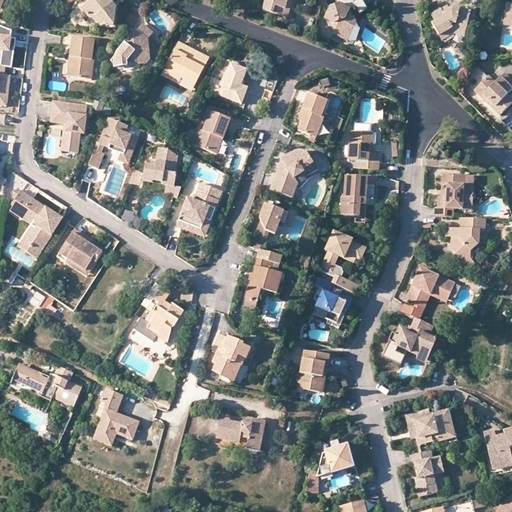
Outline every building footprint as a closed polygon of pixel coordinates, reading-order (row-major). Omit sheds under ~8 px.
[(108,1),(109,0),(82,0),(81,1),(81,7),(91,19),(95,19),(97,24),(115,26),(117,8),(114,4),(112,6),(108,1)] [(287,0),(264,0),(262,11),(272,14),(274,7),(284,10),(287,0)] [(286,18),(291,0),(287,0),(284,10),(274,7),(272,14),(286,18)] [(334,0),(336,5),(348,1),(350,6),(354,7),(358,14),(366,9),(360,0),(355,0),(352,2),(350,0),(334,0)] [(347,28),(353,27),(355,23),(353,18),(346,15),(348,10),(351,9),(350,6),(348,1),(336,5),(329,7),(324,19),(329,20),(334,35),(343,39),(347,28)] [(458,27),(470,29),(473,13),(462,10),(462,11),(456,10),(450,11),(444,14),(442,12),(442,11),(432,16),(435,23),(433,24),(439,38),(453,30),(452,26),(453,24),(458,25),(458,27)] [(358,30),(355,23),(353,27),(346,40),(354,40),(358,30)] [(468,37),(470,29),(458,27),(458,25),(453,24),(452,26),(453,30),(439,38),(442,42),(455,35),(468,37)] [(145,44),(150,40),(155,34),(144,26),(139,31),(137,29),(117,55),(127,63),(128,67),(148,66),(152,59),(151,47),(147,47),(145,47),(144,45),(145,44)] [(6,67),(13,68),(16,44),(11,44),(12,39),(13,33),(0,27),(0,50),(3,50),(0,67),(6,67)] [(346,40),(353,27),(347,28),(343,39),(346,40)] [(75,59),(72,78),(93,81),(96,62),(93,61),(96,42),(74,38),(71,59),(75,59)] [(166,69),(178,75),(196,85),(210,59),(180,43),(166,69)] [(247,71),(232,65),(220,95),(242,104),(248,88),(241,86),(247,71)] [(5,77),(6,67),(0,67),(0,66),(0,106),(8,107),(12,78),(5,77)] [(174,81),(178,75),(166,69),(162,75),(174,81)] [(501,104),(508,110),(511,106),(511,98),(509,95),(511,92),(511,80),(506,74),(497,83),(490,77),(476,91),(495,111),(501,104)] [(305,115),(301,123),(299,131),(317,138),(325,118),(322,118),(328,101),(308,94),(301,113),(305,115)] [(62,146),(78,148),(80,134),(84,135),(88,108),(53,103),(51,123),(64,125),(62,146)] [(501,117),(508,110),(501,104),(495,111),(501,117)] [(220,139),(224,140),(231,120),(211,112),(203,131),(200,130),(194,146),(214,154),(220,139)] [(121,153),(132,158),(139,139),(125,134),(128,126),(109,119),(99,144),(98,144),(89,165),(99,168),(104,154),(102,153),(105,147),(109,148),(110,149),(121,153)] [(370,145),(373,145),(374,133),(353,131),(352,144),(349,143),(348,161),(364,162),(363,169),(379,170),(380,154),(373,153),(370,153),(370,145)] [(218,155),(224,140),(220,139),(214,154),(218,155)] [(0,155),(11,156),(12,143),(0,141),(0,155)] [(77,154),(78,148),(62,146),(61,152),(77,154)] [(162,182),(163,185),(166,186),(174,187),(176,173),(174,173),(178,156),(168,150),(159,149),(156,166),(146,164),(144,174),(143,182),(152,183),(155,181),(162,182)] [(285,167),(280,166),(272,190),(292,198),(297,183),(294,177),(302,172),(301,170),(312,162),(308,156),(306,153),(301,151),(294,153),(287,158),(290,163),(285,167)] [(129,164),(132,158),(121,153),(119,160),(129,164)] [(282,161),(280,166),(285,167),(290,163),(287,158),(282,161)] [(363,169),(364,162),(352,161),(352,168),(363,169)] [(143,182),(144,174),(134,170),(129,183),(142,186),(143,182)] [(464,202),(473,202),(474,189),(465,189),(466,176),(443,175),(443,184),(447,185),(447,197),(442,197),(439,197),(438,207),(436,207),(435,216),(454,217),(454,209),(464,209),(464,202)] [(367,199),(374,199),(376,177),(346,176),(344,197),(342,197),(340,215),(359,216),(360,204),(366,204),(367,199)] [(475,177),(466,176),(465,189),(474,189),(475,177)] [(205,219),(210,222),(216,208),(212,207),(215,200),(219,201),(222,192),(202,183),(195,200),(189,197),(180,220),(201,229),(205,219)] [(181,189),(174,187),(166,186),(165,194),(169,195),(170,196),(178,197),(181,189)] [(39,228),(25,252),(39,260),(64,220),(20,191),(16,193),(15,199),(17,201),(13,207),(15,208),(38,223),(36,226),(39,228)] [(265,231),(267,231),(276,234),(281,222),(285,224),(290,213),(265,204),(259,219),(260,220),(265,231)] [(20,248),(25,252),(39,228),(36,226),(38,223),(15,208),(13,213),(33,226),(20,248)] [(465,264),(471,259),(471,251),(480,245),(481,231),(487,231),(487,220),(462,218),(462,230),(447,229),(447,237),(452,238),(452,250),(465,264)] [(204,237),(210,222),(205,219),(201,229),(180,220),(177,226),(204,237)] [(261,250),(267,231),(265,231),(260,220),(257,232),(258,232),(253,248),(261,250)] [(75,230),(72,233),(89,244),(91,240),(75,230)] [(347,254),(357,259),(361,260),(366,249),(352,242),(353,240),(334,232),(326,251),(329,252),(322,267),(323,268),(332,272),(335,265),(339,256),(345,259),(347,254)] [(95,255),(99,258),(102,252),(89,244),(72,233),(56,258),(64,263),(67,260),(84,271),(95,255)] [(258,259),(273,263),(281,265),(283,257),(260,250),(258,259)] [(355,263),(357,259),(347,254),(345,259),(355,263)] [(87,277),(99,258),(95,255),(84,271),(67,260),(64,263),(87,277)] [(246,299),(258,303),(262,290),(278,294),(283,274),(271,270),(273,263),(258,259),(250,286),(250,285),(246,299)] [(476,265),(471,259),(465,264),(470,270),(476,265)] [(332,283),(354,293),(358,285),(341,278),(343,273),(341,268),(335,265),(332,272),(323,268),(321,271),(335,277),(332,283)] [(427,294),(432,296),(434,291),(449,298),(456,284),(421,268),(407,301),(416,305),(421,307),(427,294)] [(333,284),(318,278),(315,285),(329,292),(333,284)] [(147,308),(161,286),(155,283),(141,305),(147,308)] [(165,301),(170,292),(161,286),(151,303),(154,306),(151,311),(145,320),(150,324),(147,329),(157,335),(157,336),(168,343),(171,328),(169,327),(171,324),(175,327),(184,312),(173,305),(172,306),(165,301)] [(447,303),(449,298),(434,291),(432,296),(447,303)] [(346,303),(340,300),(322,292),(313,313),(337,323),(343,308),(346,303)] [(426,310),(432,296),(427,294),(421,307),(426,310)] [(343,295),(340,300),(346,303),(343,308),(348,311),(353,300),(343,295)] [(56,300),(50,297),(42,308),(54,316),(58,310),(51,306),(56,300)] [(255,313),(258,303),(246,299),(244,309),(255,313)] [(402,312),(416,318),(421,321),(424,313),(414,309),(405,305),(402,312)] [(150,324),(145,320),(145,321),(141,318),(134,330),(153,342),(157,336),(157,335),(147,329),(150,324)] [(421,321),(416,318),(412,326),(410,326),(409,328),(407,332),(402,330),(399,337),(396,335),(393,336),(391,338),(384,355),(393,359),(395,355),(405,359),(408,352),(411,353),(413,350),(429,357),(438,339),(431,336),(435,327),(421,321)] [(400,324),(396,335),(399,337),(402,330),(407,332),(409,328),(400,324)] [(219,347),(217,354),(223,357),(226,352),(223,351),(228,339),(221,335),(216,345),(219,347)] [(235,367),(242,366),(243,366),(251,349),(244,346),(245,344),(229,336),(228,339),(223,351),(226,352),(223,357),(217,354),(213,363),(216,364),(213,371),(221,375),(221,377),(230,380),(235,367)] [(427,363),(429,357),(413,350),(411,353),(417,356),(416,358),(427,363)] [(324,363),(328,364),(329,355),(304,351),(297,388),(319,392),(324,363)] [(403,364),(405,359),(395,355),(393,359),(403,364)] [(322,393),(328,364),(324,363),(319,392),(322,393)] [(21,365),(20,368),(31,373),(33,370),(21,365)] [(235,382),(242,366),(235,367),(230,380),(235,382)] [(20,368),(14,381),(44,394),(42,397),(53,402),(55,399),(74,408),(83,389),(70,383),(74,374),(60,367),(56,376),(53,375),(50,378),(33,370),(31,373),(20,368)] [(111,432),(118,434),(132,441),(140,423),(117,413),(124,397),(107,390),(102,403),(108,406),(97,435),(108,439),(111,432)] [(293,398),(302,398),(302,390),(293,390),(293,398)] [(169,408),(171,403),(158,397),(156,402),(169,408)] [(413,440),(418,439),(414,420),(431,416),(430,410),(407,415),(413,440)] [(414,420),(418,439),(420,447),(450,440),(448,429),(453,428),(449,411),(431,416),(414,420)] [(230,437),(230,441),(240,443),(242,433),(249,435),(247,450),(260,452),(266,422),(248,418),(240,422),(220,418),(217,434),(230,437)] [(511,449),(511,430),(505,432),(506,436),(498,438),(497,432),(485,434),(494,472),(511,467),(511,449)] [(112,447),(118,434),(111,432),(108,439),(97,435),(95,439),(112,447)] [(349,446),(345,447),(343,440),(330,444),(332,451),(327,452),(327,454),(325,455),(319,476),(319,479),(320,478),(356,469),(349,446)] [(434,484),(438,483),(436,474),(446,472),(441,456),(435,457),(433,450),(411,455),(413,462),(415,462),(419,479),(417,479),(422,497),(436,494),(434,484)] [(320,478),(319,479),(319,476),(312,474),(307,493),(320,497),(320,478)] [(484,506),(482,494),(471,497),(474,509),(484,506)] [(511,511),(511,497),(494,511),(493,511),(511,511)] [(367,511),(365,502),(341,508),(341,511),(367,511)]
